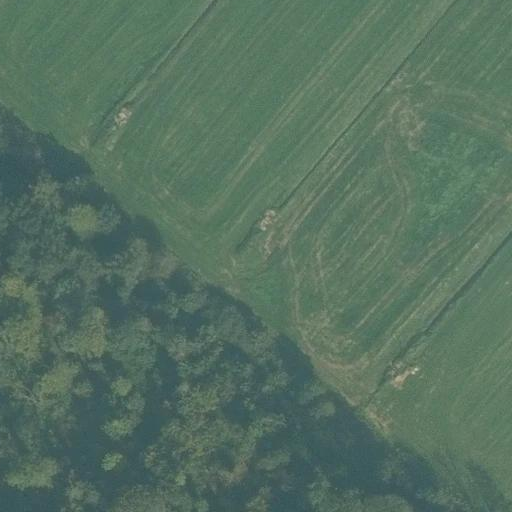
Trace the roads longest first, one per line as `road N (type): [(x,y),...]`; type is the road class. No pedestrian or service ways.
road 1 (track): [(422,511),(338,435),(113,277)]
road 2 (track): [(0,439),(113,277)]
road 3 (track): [(113,277),(0,193)]
